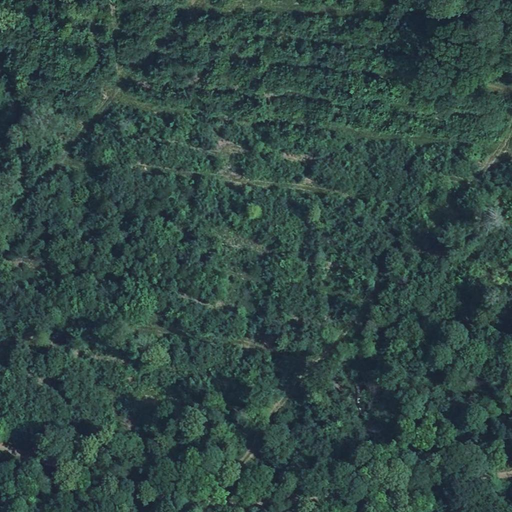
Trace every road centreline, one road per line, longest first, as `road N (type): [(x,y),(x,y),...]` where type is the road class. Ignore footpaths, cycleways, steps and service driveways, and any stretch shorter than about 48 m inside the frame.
road 1 (track): [(0,445),(78,479),(197,501),(511,475)]
road 2 (track): [(197,501),(378,298),(511,128)]
